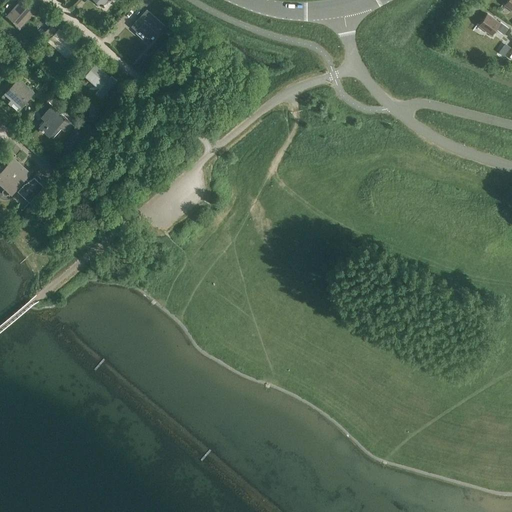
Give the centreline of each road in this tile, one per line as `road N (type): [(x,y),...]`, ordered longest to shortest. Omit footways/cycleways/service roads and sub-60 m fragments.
road 1 (unclassified): [(139,212),(269,103),(353,62)]
road 2 (unclassified): [(511,167),(420,131),(392,109)]
road 3 (residential): [(148,87),(49,0)]
road 4 (unclassified): [(511,125),(425,105),(392,109)]
road 5 (track): [(62,182),(29,238),(41,293)]
